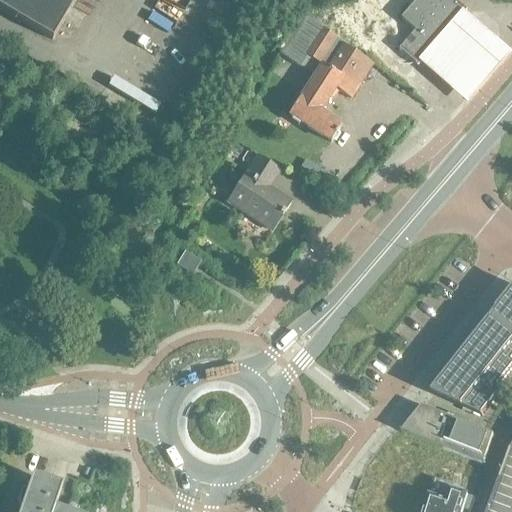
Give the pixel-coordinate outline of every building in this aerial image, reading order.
[(0,0),(0,17),(47,47),(76,0),(0,0)] [(455,0),(440,0),(439,1),(457,17),(465,8),(455,0)] [(435,3),(397,47),(415,63),(454,19),(435,3)] [(276,50),(278,52),(298,65),(305,54),(319,63),(299,94),(300,95),(287,115),(329,143),(342,123),(321,109),(335,89),(349,98),(373,62),(345,44),(345,43),(319,25),(320,23),(302,12),(276,50)] [(249,171),(246,170),(226,200),(271,230),(290,201),(268,186),(280,169),(259,156),(249,171)] [(200,263),(184,253),(176,266),(192,276),(200,263)] [(434,394),(484,417),(485,415),(484,415),(498,394),(501,396),(500,398),(503,401),(511,390),(501,383),(511,369),(511,292),(434,393),(434,394)] [(403,430),(402,430),(401,431),(485,465),(486,464),(484,463),(494,434),(423,406),(403,430)] [(511,511),(511,446),(510,450),(487,511),(511,511)] [(64,511),(52,508),(60,486),(31,476),(18,511),(64,511)] [(429,498),(424,511),(462,511),(468,495),(461,493),(462,488),(454,486),(432,479),(426,496),(429,498)]
